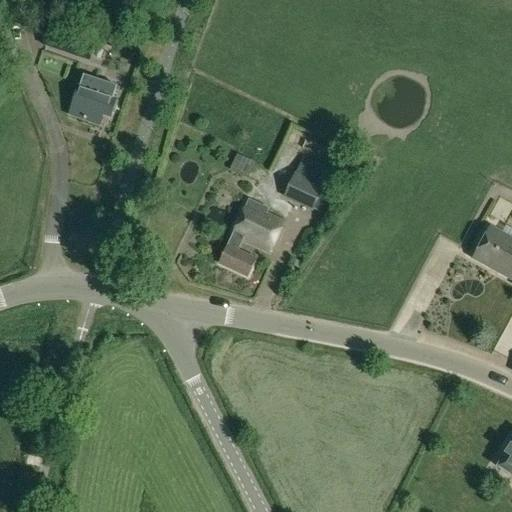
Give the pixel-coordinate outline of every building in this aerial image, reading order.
[(53,25),(52,27),(46,47),(82,58),(88,39),(89,37),(53,25)] [(117,102),(113,101),(117,87),(84,76),(80,89),(79,88),(70,116),(99,126),(102,116),(111,119),(117,102)] [(230,172),(248,181),(256,164),(238,155),(230,172)] [(304,159),(284,199),(327,217),(339,194),(325,188),(327,186),(326,185),(332,172),(304,159)] [(511,186),(507,183),(500,196),(511,203),(511,186)] [(220,265),(247,277),(255,260),(238,252),(243,241),(270,254),(283,225),(265,217),(268,210),(249,201),(220,265)] [(511,230),(509,229),(505,236),(492,228),(474,260),(511,280),(511,230)] [(511,444),(498,468),(511,476),(511,444)]
